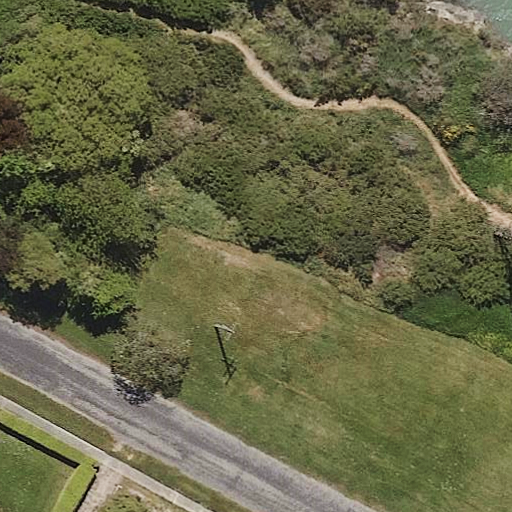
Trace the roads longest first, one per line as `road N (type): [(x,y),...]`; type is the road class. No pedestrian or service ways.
road 1 (track): [(67,0),(93,13),(222,33),(297,97),(336,105),(389,100),(451,159),(469,199),(511,223)]
road 2 (residential): [(320,511),(0,340)]
